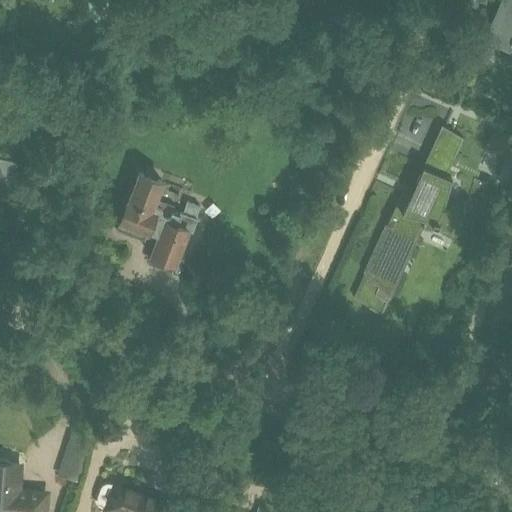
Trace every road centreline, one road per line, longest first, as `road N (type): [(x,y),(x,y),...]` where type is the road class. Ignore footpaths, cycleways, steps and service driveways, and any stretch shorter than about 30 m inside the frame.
road 1 (track): [(264,392),(431,0)]
road 2 (track): [(264,392),(109,346),(0,332)]
road 3 (track): [(511,482),(264,392)]
